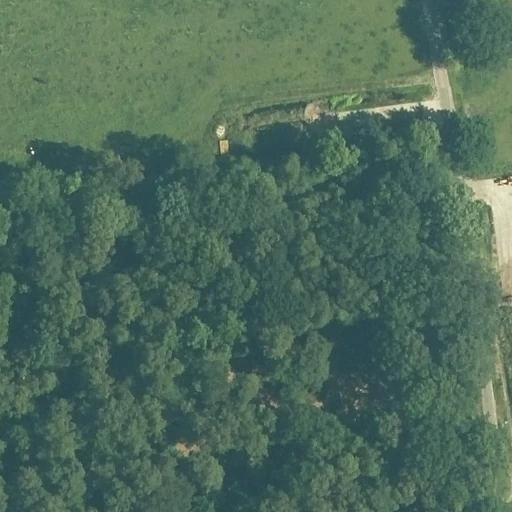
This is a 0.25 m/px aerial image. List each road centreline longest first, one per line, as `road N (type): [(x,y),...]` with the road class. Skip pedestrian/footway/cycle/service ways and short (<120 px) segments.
road 1 (residential): [(425,0),(497,511)]
road 2 (track): [(108,358),(161,486),(179,490),(221,483),(284,435),(352,402),(480,374)]
road 3 (track): [(0,370),(473,317)]
road 4 (track): [(0,281),(84,233),(459,211)]
